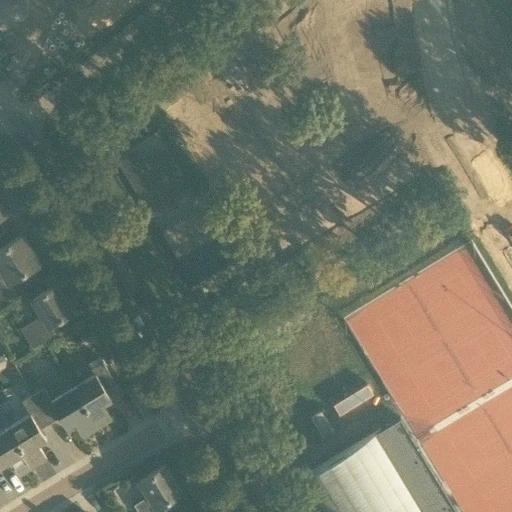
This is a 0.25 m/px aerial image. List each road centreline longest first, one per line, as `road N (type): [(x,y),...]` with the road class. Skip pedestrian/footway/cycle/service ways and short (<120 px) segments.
road 1 (unclassified): [(198,407),(20,125)]
road 2 (residential): [(27,511),(198,407)]
road 3 (unclassified): [(20,125),(170,0)]
road 4 (unclassified): [(261,511),(198,407)]
